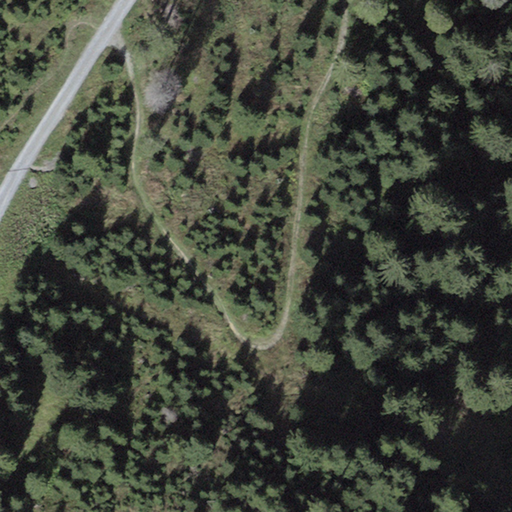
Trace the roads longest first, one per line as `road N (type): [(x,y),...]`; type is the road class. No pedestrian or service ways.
road 1 (track): [(94,47),(120,58),(146,198),(247,337),(276,341),(297,299),(317,109),(349,17),(347,0)]
road 2 (track): [(406,0),(511,205)]
road 3 (track): [(0,213),(94,47)]
